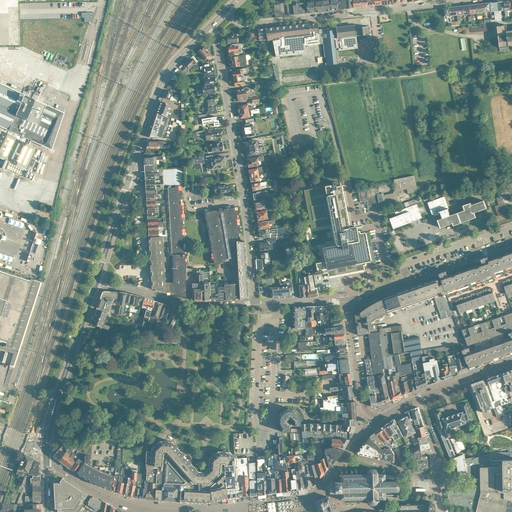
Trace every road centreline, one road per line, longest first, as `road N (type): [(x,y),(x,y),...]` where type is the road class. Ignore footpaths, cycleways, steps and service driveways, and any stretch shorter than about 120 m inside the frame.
road 1 (residential): [(253,302),(216,36),(208,27)]
road 2 (residential): [(227,14),(240,24),(467,0)]
road 3 (secondary): [(127,181),(160,81),(208,27)]
road 4 (tertiary): [(96,278),(201,306),(253,302)]
road 5 (secondary): [(53,407),(96,278)]
road 6 (tertiary): [(388,286),(511,239)]
road 7 (residential): [(374,418),(357,391),(344,298)]
